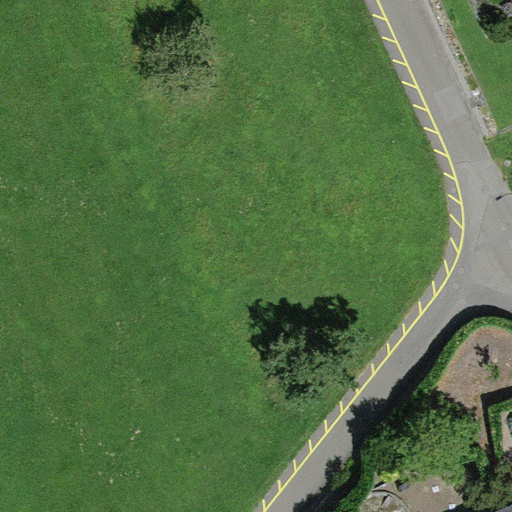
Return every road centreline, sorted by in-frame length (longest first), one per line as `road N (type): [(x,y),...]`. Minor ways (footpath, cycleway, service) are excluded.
road 1 (unclassified): [(511,248),(474,270),(287,511)]
road 2 (residential): [(397,0),(511,248)]
